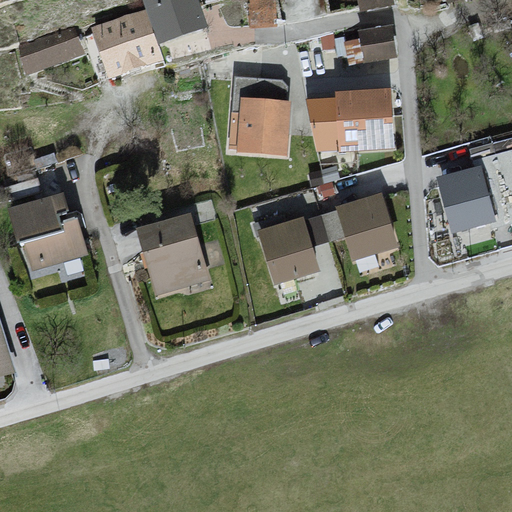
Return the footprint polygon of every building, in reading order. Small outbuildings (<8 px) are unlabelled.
[(198,0),(146,0),(150,12),(160,43),(207,26),(198,0)] [(275,0),(244,0),(245,28),(277,27),(275,0)] [(150,12),(92,29),(109,76),(163,59),(160,43),(150,12)] [(391,26),(355,30),(359,61),(395,57),(391,26)] [(74,27),(20,48),(30,75),(84,54),(74,27)] [(241,102),(284,105),(285,88),(234,85),(230,139),(239,140),(241,102)] [(385,93),(337,95),(339,146),(387,144),(385,93)] [(284,105),(241,102),(239,140),(238,150),(285,153),(288,105),(284,105)] [(435,175),(450,232),(490,222),(475,165),(435,175)] [(37,178),(9,187),(13,199),(41,190),(37,178)] [(380,193),(336,207),(353,257),(396,243),(380,193)] [(62,194),(8,211),(19,243),(24,241),(33,270),(87,253),(75,215),(69,217),(62,194)] [(190,214),(139,227),(155,289),(206,275),(190,214)] [(304,215),(259,228),(274,281),(319,268),(304,215)] [(0,381),(17,376),(0,321),(0,381)]
